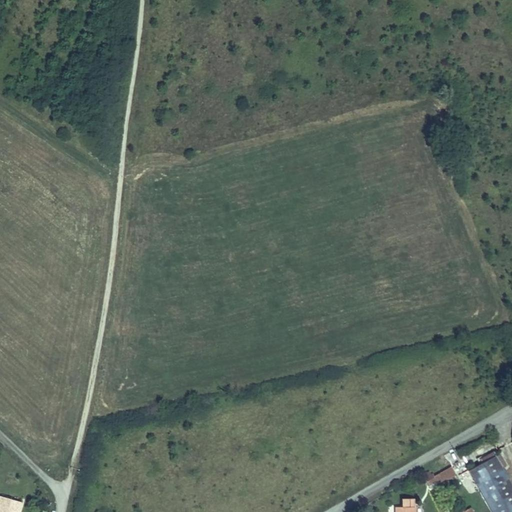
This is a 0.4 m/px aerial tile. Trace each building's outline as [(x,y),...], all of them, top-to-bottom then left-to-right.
[(499,511),(511,505),(511,484),(503,468),(506,466),(500,454),(496,456),(494,452),(480,460),(482,464),(469,471),(491,511),(499,511)] [(456,475),(452,467),(438,475),(442,483),(456,475)] [(436,480),(434,477),(435,476),(433,474),(432,475),(429,472),(423,476),(428,485),(436,480)] [(445,487),(442,483),(438,475),(435,476),(442,488),(445,487)] [(442,488),(435,476),(434,477),(436,480),(441,489),(442,488)] [(18,511),(22,503),(1,497),(0,499),(0,511),(18,511)] [(414,511),(414,499),(403,499),(403,507),(396,508),(396,511),(414,511)]
